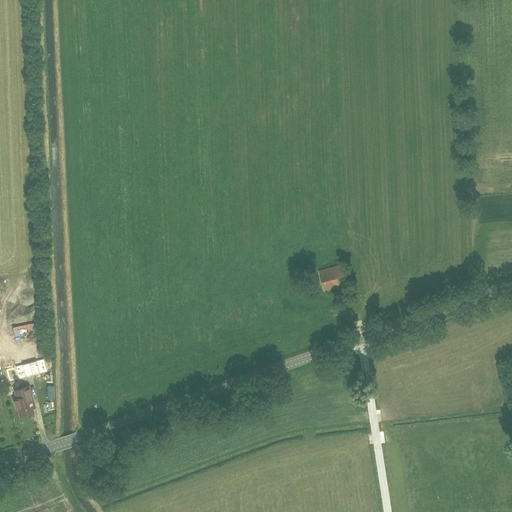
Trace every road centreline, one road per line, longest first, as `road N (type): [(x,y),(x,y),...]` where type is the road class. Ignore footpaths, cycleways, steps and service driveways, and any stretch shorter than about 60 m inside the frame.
road 1 (tertiary): [(511,279),(0,464)]
road 2 (unknown): [(362,338),(388,511)]
